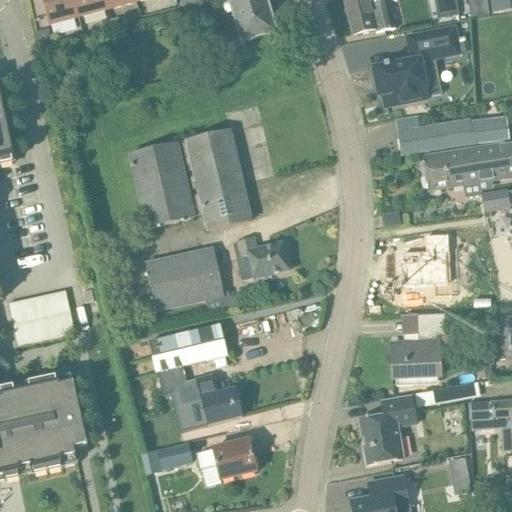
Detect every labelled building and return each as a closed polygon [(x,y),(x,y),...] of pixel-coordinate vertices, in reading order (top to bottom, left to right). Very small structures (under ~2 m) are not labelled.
[(41,0),(48,26),(78,18),(72,0),(41,0)] [(103,0),(72,0),(78,18),(107,10),(103,0)] [(134,0),(103,0),(107,10),(136,3),(134,0)] [(205,0),(179,0),(183,12),(207,5),(205,0)] [(232,19),(214,25),(221,50),(239,44),(240,46),(276,35),(265,0),(233,0),(227,2),(232,19)] [(343,0),(352,35),(375,30),(375,33),(394,28),(388,2),(376,5),(374,0),(343,0)] [(436,0),(440,20),(459,17),(456,0),(436,0)] [(511,0),(491,0),(493,14),(511,11),(511,0)] [(429,76),(426,62),(459,56),(454,30),(407,39),(412,63),(389,67),(389,65),(384,66),(384,68),(373,71),(378,98),(383,97),(385,109),(428,101),(423,77),(429,76)] [(0,482),(23,478),(21,469),(32,467),(34,475),(66,468),(64,460),(75,457),(74,450),(87,447),(73,384),(60,387),(58,379),(28,386),(30,394),(18,396),(16,388),(0,391),(2,400),(0,400),(0,166),(14,163),(0,97),(0,482)] [(468,124),(468,122),(397,133),(401,158),(476,146),(509,142),(507,119),(468,124)] [(252,222),(235,129),(187,138),(205,231),(252,222)] [(185,141),(129,153),(145,228),(198,218),(193,195),(196,194),(185,141)] [(511,179),(511,143),(423,158),(428,193),(511,179)] [(506,191),(480,196),(484,215),(510,210),(506,191)] [(400,272),(399,272),(399,273),(400,273),(401,281),(399,281),(399,282),(400,282),(400,289),(413,288),(413,289),(414,289),(414,288),(421,287),(421,289),(423,289),(423,288),(448,287),(448,283),(447,283),(446,256),(447,256),(447,253),(449,253),(448,237),(424,238),(425,254),(412,254),(412,253),(411,253),(411,254),(401,255),(402,265),(399,265),(400,272)] [(241,283),(288,271),(281,244),(255,251),(251,238),(236,242),(240,260),(236,261),(241,283)] [(155,312),(225,298),(214,247),(145,261),(155,312)] [(18,349),(57,340),(75,336),(65,292),(8,305),(18,349)] [(440,378),(439,350),(450,349),(450,337),(445,337),(444,315),(402,317),(403,344),(391,345),(392,380),(440,378)] [(511,317),(494,318),(496,349),(511,349),(511,364),(511,363),(511,317)] [(220,326),(149,343),(156,374),(171,371),(189,366),(227,357),(220,326)] [(183,368),(157,374),(163,397),(170,396),(180,434),(207,427),(207,428),(240,419),(233,391),(216,396),(211,376),(187,383),(183,368)] [(419,407),(480,397),(478,385),(417,396),(419,407)] [(403,460),(397,430),(417,426),(412,397),(380,403),(383,418),(359,422),(366,466),(403,460)] [(511,401),(468,404),(469,422),(470,422),(471,431),(500,429),(501,452),(511,451),(511,401)] [(219,481),(255,472),(247,442),(211,451),(195,455),(199,471),(216,467),(219,481)] [(187,444),(141,456),(146,477),(192,464),(187,444)] [(371,500),(351,503),(352,511),(393,511),(393,510),(407,508),(402,478),(368,484),(371,500)] [(511,510),(511,494),(503,495),(504,511),(511,510)]
